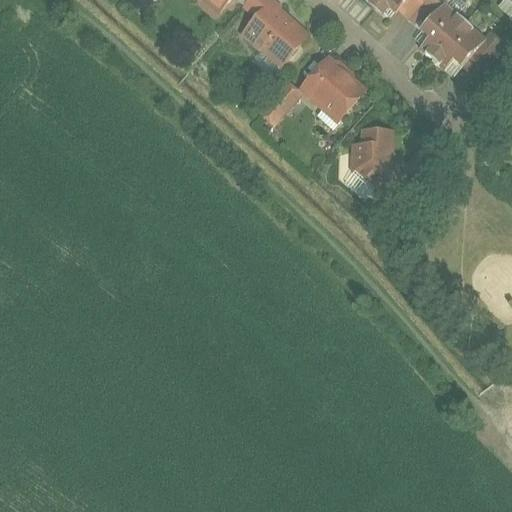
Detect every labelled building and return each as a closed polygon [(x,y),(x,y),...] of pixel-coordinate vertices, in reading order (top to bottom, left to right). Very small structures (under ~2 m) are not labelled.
[(230,0),(201,0),(219,14),(230,1),(230,0)] [(249,0),(230,0),(230,1),(241,11),(249,0)] [(266,5),(275,13),(279,8),(270,0),(249,0),(241,11),(253,21),(266,5)] [(386,9),(395,17),(397,15),(409,0),(368,0),(364,5),(379,18),(386,9)] [(424,0),(409,0),(397,15),(405,22),(424,0)] [(441,7),(432,0),(424,0),(405,22),(404,24),(417,36),(441,8),(441,7)] [(237,39),(279,74),(307,40),(275,13),(266,5),(253,21),(237,39)] [(449,63),(457,70),(459,68),(480,43),(441,8),(417,36),(424,42),(416,52),(440,73),(449,63)] [(480,43),(459,68),(473,80),(503,48),(488,35),(480,43)] [(301,99),(334,127),(363,94),(325,61),(296,94),(301,99)] [(301,99),(296,94),(286,85),(258,118),(273,131),(301,99)] [(350,149),(351,175),(392,212),(438,161),(422,147),(403,168),(391,157),(391,133),(360,134),(360,149),(350,149)]
